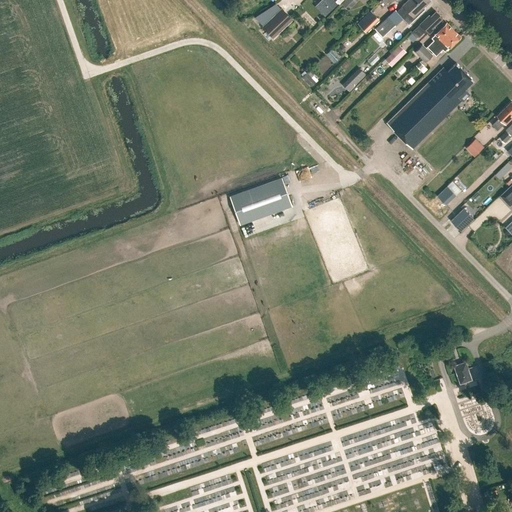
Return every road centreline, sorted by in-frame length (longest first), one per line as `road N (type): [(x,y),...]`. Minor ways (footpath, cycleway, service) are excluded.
road 1 (unclassified): [(60,0),(90,74),(194,42),(217,49),(340,174),(357,178),(375,167),(385,173),(511,300)]
road 2 (track): [(464,344),(449,326),(413,327),(0,469)]
